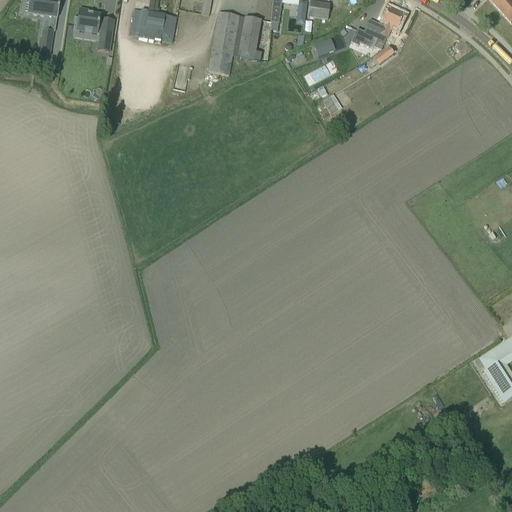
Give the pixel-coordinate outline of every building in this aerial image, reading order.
[(57,19),(60,1),(56,0),(28,0),(28,6),(34,7),(32,15),(57,19)] [(203,0),(201,16),(208,18),(211,0),(203,0)] [(270,24),(270,31),(276,32),(280,7),(280,0),(272,0),(270,22),(270,24)] [(511,0),(489,0),(489,1),(499,12),(511,0)] [(511,0),(499,12),(511,25),(511,24),(511,0)] [(310,2),(308,19),(328,22),(330,4),(310,2)] [(296,25),(305,26),(307,6),(298,4),(296,25)] [(384,25),(383,28),(379,36),(386,39),(387,39),(391,29),(396,32),(403,17),(389,10),(382,25),(384,25)] [(78,20),(76,33),(100,36),(99,44),(102,44),(100,53),(112,55),(115,35),(103,33),(101,31),(103,18),(91,16),(91,14),(82,12),(81,21),(78,20)] [(135,28),(133,38),(155,42),(157,32),(161,33),(160,42),(172,45),(174,35),(176,19),(158,16),(152,15),(152,14),(147,13),(138,12),(135,28)] [(219,14),(207,74),(228,78),(231,58),(237,59),(238,55),(244,19),(219,14)] [(238,55),(237,59),(254,62),(260,22),(244,19),(238,55)] [(379,36),(383,28),(369,22),(364,34),(357,31),(351,44),(358,48),(359,45),(369,50),(373,40),(377,42),(373,49),(380,52),(386,39),(379,36)] [(49,58),(53,33),(42,32),(41,39),(40,39),(37,56),(49,58)] [(326,49),(328,54),(333,52),(330,42),(313,47),(315,53),(326,49)] [(388,49),(372,61),(377,68),(393,56),(388,49)] [(117,91),(119,70),(111,69),(109,90),(117,91)] [(331,116),(342,110),(334,95),(323,102),(331,116)] [(511,339),(479,361),(480,361),(476,364),(476,365),(479,371),(484,368),(486,371),(483,373),(503,405),(511,399),(511,386),(499,366),(511,357),(511,339)]
